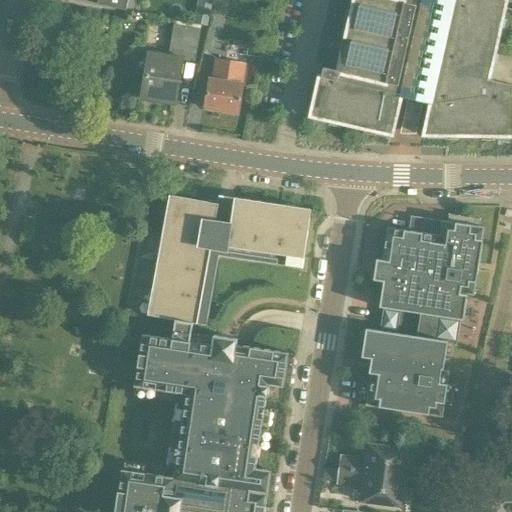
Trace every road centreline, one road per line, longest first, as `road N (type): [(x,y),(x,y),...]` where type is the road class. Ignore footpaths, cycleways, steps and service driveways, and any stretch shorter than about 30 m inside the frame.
road 1 (tertiary): [(350,173),(0,119)]
road 2 (residential): [(300,511),(350,173)]
road 3 (tertiary): [(511,178),(350,173)]
